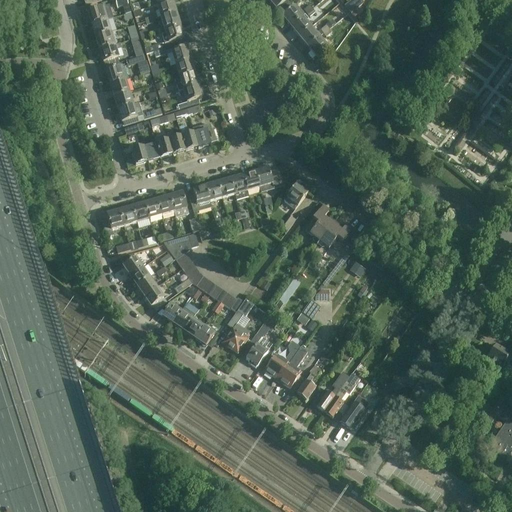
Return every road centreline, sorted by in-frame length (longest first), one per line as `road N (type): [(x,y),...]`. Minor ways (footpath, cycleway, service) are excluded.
road 1 (residential): [(409,511),(141,331),(111,296),(79,204)]
road 2 (motorway): [(80,511),(0,258)]
road 3 (residential): [(246,0),(324,98),(318,124),(276,147)]
road 4 (residential): [(323,190),(246,295),(196,252)]
road 5 (residential): [(244,156),(195,0)]
road 6 (residential): [(79,204),(56,122),(54,71)]
road 7 (residential): [(124,192),(86,69)]
road 8 (residential): [(124,192),(244,156)]
